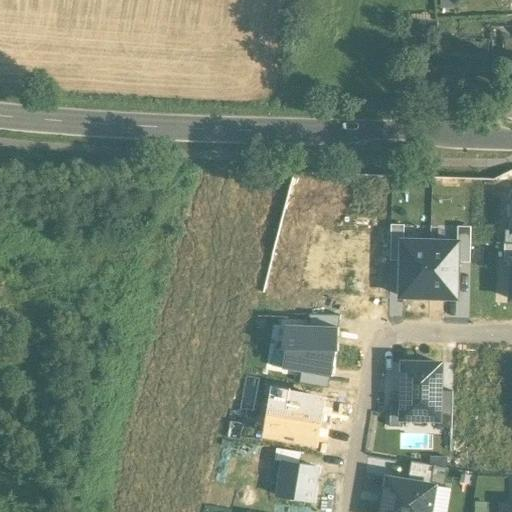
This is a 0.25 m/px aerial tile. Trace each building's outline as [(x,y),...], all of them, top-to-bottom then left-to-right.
[(488,73),(465,74),(466,94),(489,93),(488,73)] [(404,226),(389,226),(389,263),(400,263),(401,242),(404,243),(404,226)] [(471,229),(457,228),(456,244),(459,244),(459,263),(470,264),(471,229)] [(404,243),(401,242),(400,263),(400,300),(428,301),(429,243),(404,243)] [(429,243),(428,301),(458,301),(459,263),(459,244),(456,244),(429,243)] [(281,353),(284,353),(281,369),(281,371),(332,380),(337,353),(338,353),(338,329),(284,328),(281,351),(281,353)] [(273,349),(270,367),(281,369),(284,353),(281,353),(281,351),(273,349)] [(402,420),(438,421),(440,421),(440,392),(441,365),(403,364),(402,405),(402,420)] [(503,368),(466,367),(465,422),(502,423),(502,396),(503,368)] [(321,400),(274,391),(266,436),(315,445),(316,436),(324,437),(328,412),(319,410),(321,400)] [(438,428),(452,428),(452,392),(440,392),(440,421),(438,421),(438,428)] [(511,396),(502,396),(502,423),(501,428),(511,428),(511,396)] [(401,429),(402,420),(402,405),(389,405),(389,428),(401,429)] [(297,466),(299,453),(276,449),(274,462),(280,463),(297,466)] [(319,470),(297,466),(280,463),(274,496),(313,502),(319,470)] [(411,463),(408,482),(431,486),(434,466),(411,463)] [(430,511),(435,487),(431,486),(408,482),(387,479),(382,511),(430,511)]
